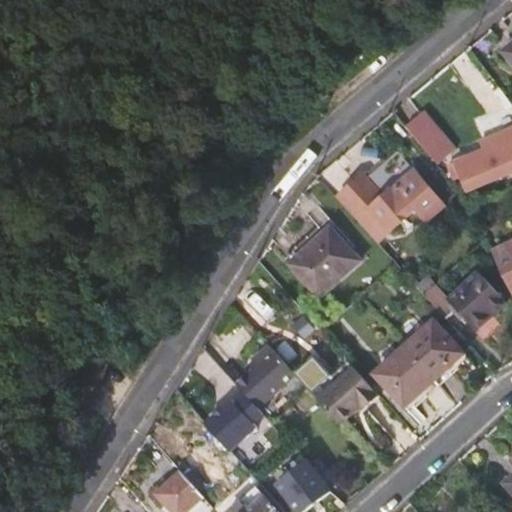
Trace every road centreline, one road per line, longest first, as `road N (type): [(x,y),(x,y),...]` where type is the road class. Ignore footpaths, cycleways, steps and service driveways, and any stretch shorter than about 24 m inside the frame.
road 1 (residential): [(63,511),(298,157),(485,0)]
road 2 (residential): [(511,386),(370,511)]
